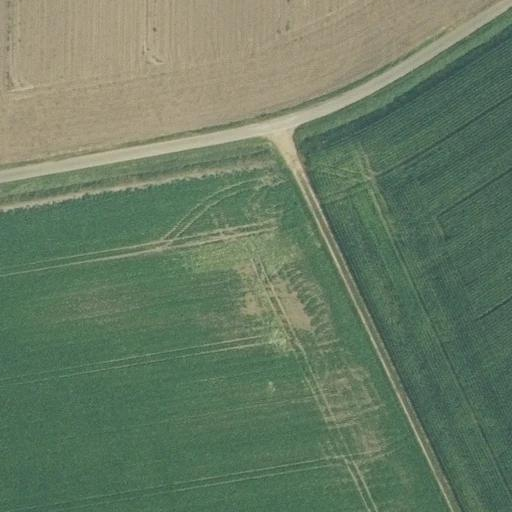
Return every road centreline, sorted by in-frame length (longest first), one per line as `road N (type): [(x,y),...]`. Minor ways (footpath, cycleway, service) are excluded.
road 1 (track): [(0,171),(281,119),(335,99),(494,0)]
road 2 (track): [(281,119),(462,511)]
